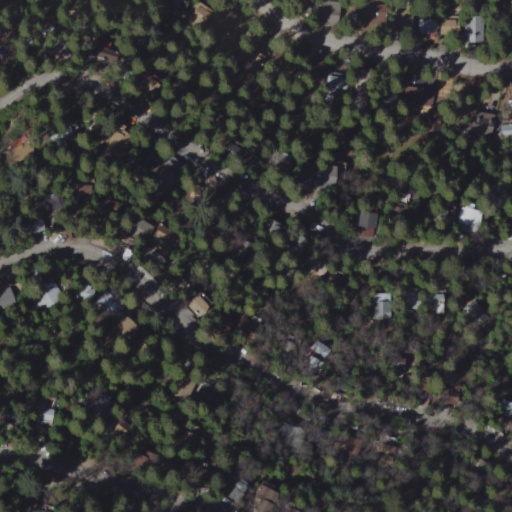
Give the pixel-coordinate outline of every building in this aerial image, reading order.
[(188,0),(169,0),(169,1),(180,10),(188,0)] [(211,15),(198,5),(188,18),(201,28),(211,15)] [(356,10),(357,24),(383,23),(382,9),(356,10)] [(391,16),(390,28),(409,30),(410,18),(391,16)] [(418,35),(437,35),(437,19),(418,19),(418,35)] [(460,35),(460,20),(438,20),(438,35),(460,35)] [(492,134),(493,114),(469,113),(469,122),(464,122),(463,133),(492,134)] [(501,136),(511,135),(511,124),(501,125),(501,136)] [(157,161),(137,154),(130,173),(149,181),(157,161)] [(334,170),(317,169),(316,186),(333,187),(334,170)] [(478,230),(481,212),(460,208),(456,226),(478,230)] [(361,226),(375,226),(374,209),(360,210),(361,226)] [(155,225),(137,212),(126,227),(145,240),(155,225)] [(63,300),(64,285),(42,284),(42,299),(63,300)] [(201,307),(199,297),(186,300),(189,310),(201,307)] [(310,373),(322,373),(322,355),(310,355),(310,373)] [(40,398),(33,416),(48,422),(55,404),(40,398)] [(511,413),(511,400),(501,402),(504,415),(511,413)] [(254,501),(270,503),(272,485),(256,483),(254,501)]
